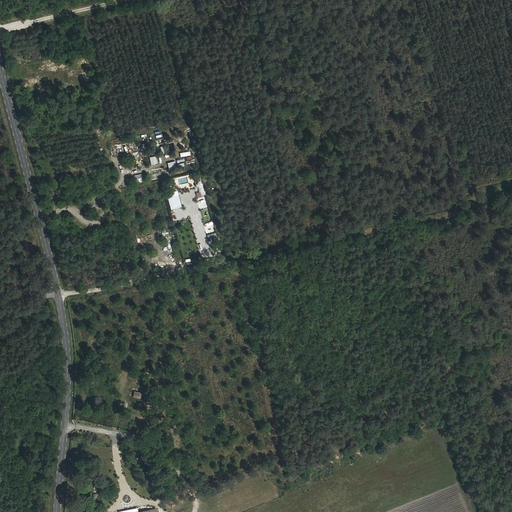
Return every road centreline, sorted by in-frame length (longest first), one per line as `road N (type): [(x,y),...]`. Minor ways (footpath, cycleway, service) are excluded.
road 1 (secondary): [(0,53),(61,296),(72,385),(59,511)]
road 2 (track): [(60,293),(391,227),(511,185)]
road 3 (unknown): [(113,433),(161,450),(189,494),(187,511)]
